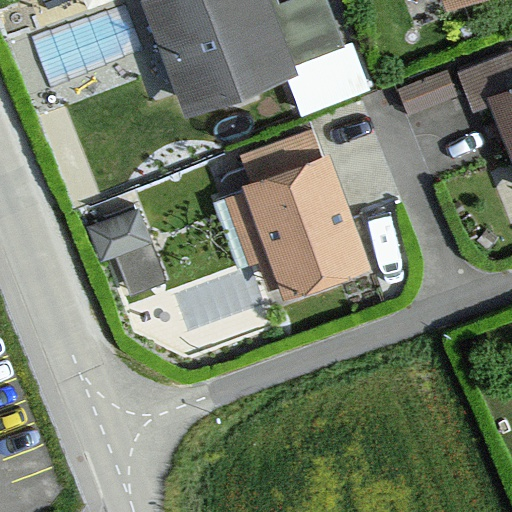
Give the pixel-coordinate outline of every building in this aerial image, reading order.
[(273,0),(147,0),(189,113),(300,72),(273,0)] [(333,0),(286,0),(297,35),(340,22),(333,0)] [(443,0),(448,11),(477,0),(443,0)] [(511,52),(456,73),(471,114),(493,106),(511,156),(511,52)] [(332,154),(243,187),(283,297),(373,264),(332,154)]
